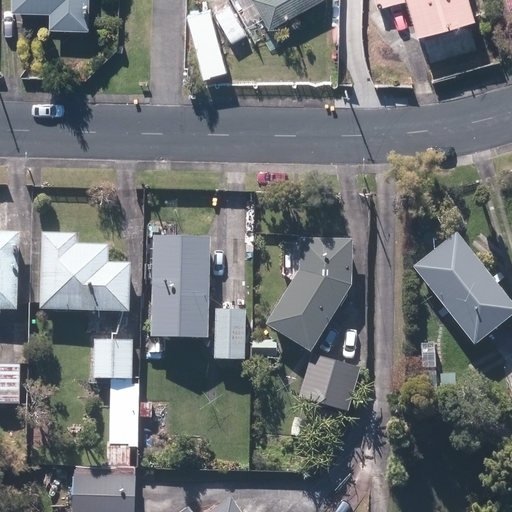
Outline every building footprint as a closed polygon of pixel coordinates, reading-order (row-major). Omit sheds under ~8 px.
[(18,0),(18,9),(56,9),(56,24),(95,25),(95,0),(18,0)] [(317,0),(257,0),(272,26),(317,0)] [(477,21),(469,0),(368,0),(372,12),(409,1),(420,36),(477,21)] [(511,0),(502,0),(506,13),(511,10),(511,0)] [(261,39),(226,38),(225,57),(260,59),(261,39)] [(0,307),(25,308),(26,232),(0,231),(0,307)] [(511,319),(511,291),(463,232),(421,267),(483,343),(511,319)] [(49,233),(48,307),(137,308),(137,263),(116,262),(116,244),(82,243),(82,233),(49,233)] [(216,236),(161,235),(160,333),(215,333),(216,236)] [(318,349),(358,283),(359,239),(307,237),(306,269),(274,322),(318,349)] [(249,310),(222,310),(222,356),(248,356),(249,310)] [(135,339),(101,340),(101,375),(136,375),(135,339)] [(284,340),(255,339),(254,368),(283,369),(284,340)] [(433,345),(418,345),(417,386),(432,387),(433,345)] [(366,367),(317,353),(306,394),(354,408),(366,367)] [(24,363),(0,363),(0,398),(25,398),(24,363)] [(511,367),(499,371),(508,403),(511,402),(511,367)] [(143,401),(143,383),(136,383),(136,377),(113,377),(111,463),(76,463),(74,511),(140,511),(141,464),(133,464),(133,443),(142,444),(143,415),(143,401)] [(154,416),(154,401),(143,401),(143,415),(154,416)] [(250,511),(237,493),(208,511),(250,511)]
